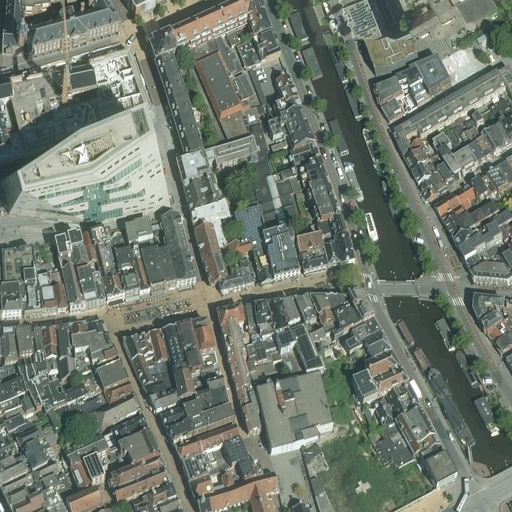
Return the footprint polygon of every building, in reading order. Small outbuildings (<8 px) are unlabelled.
[(4,0),(5,0),(5,1),(5,2),(5,3),(6,3),(4,40),(2,40),(1,56),(20,57),(22,57),(25,56),(24,52),(26,51),(23,42),(22,42),(22,34),(34,35),(34,23),(23,23),(23,18),(33,19),(33,17),(50,15),(48,6),(94,0),(4,0)] [(121,0),(134,21),(155,11),(147,0),(121,0)] [(372,0),(344,0),(346,3),(345,3),(345,5),(346,6),(347,5),(350,13),(349,15),(351,16),(356,27),(355,27),(354,29),(356,30),(360,28),(362,34),(363,34),(383,26),(372,0)] [(386,0),(380,0),(390,24),(395,22),(393,16),(386,0)] [(438,0),(440,2),(428,9),(426,5),(410,15),(414,21),(416,25),(424,38),(438,29),(476,6),(485,0),(438,0)] [(253,2),(242,7),(247,22),(262,16),(258,4),(256,4),(254,3),(253,2)] [(30,62),(60,53),(60,54),(88,46),(88,45),(89,45),(120,36),(118,32),(116,30),(104,6),(102,7),(91,14),(89,13),(89,14),(88,14),(88,15),(88,16),(90,17),(91,22),(73,28),(70,19),(59,22),(60,25),(56,25),(58,32),(32,40),(31,39),(23,42),(26,51),(24,52),(25,56),(26,55),(27,59),(28,62),(30,62)] [(321,6),(314,9),(321,27),(328,25),(321,6)] [(239,40),(245,31),(248,27),(247,25),(248,25),(247,22),(242,7),(229,12),(233,23),(231,23),(233,26),(227,29),(235,47),(241,44),(239,40)] [(286,14),(299,46),(311,42),(298,9),(286,14)] [(231,49),(235,47),(227,29),(233,26),(231,23),(233,23),(229,12),(217,18),(226,39),(231,49)] [(262,16),(247,22),(248,25),(247,25),(248,27),(245,31),(248,30),(265,23),(262,16)] [(226,39),(217,18),(205,23),(209,35),(208,36),(211,41),(212,42),(214,45),(221,41),(226,39)] [(383,26),(363,34),(363,35),(362,35),(363,37),(362,37),(365,52),(366,55),(367,55),(376,79),(380,79),(380,80),(383,79),(383,78),(391,77),(419,63),(411,43),(407,33),(402,30),(409,27),(416,25),(414,21),(408,24),(397,28),(388,24),(383,26)] [(225,50),(221,41),(214,45),(212,42),(211,41),(208,36),(209,35),(205,23),(182,33),(187,44),(188,44),(191,51),(189,52),(224,142),(226,147),(227,150),(252,143),(251,139),(244,113),(247,112),(250,111),(246,102),(253,99),(244,77),(234,82),(232,76),(236,74),(236,75),(241,73),(237,62),(236,62),(234,55),(230,56),(227,49),(225,50)] [(256,42),(270,36),(265,23),(248,30),(253,43),(256,42)] [(341,84),(349,81),(331,31),(323,34),(341,84)] [(170,51),(173,57),(189,50),(189,52),(191,51),(188,44),(187,44),(182,33),(164,41),(168,52),(170,51)] [(270,36),(256,42),(253,43),(251,43),(251,44),(236,50),(241,60),(276,47),(274,43),(271,36),(270,36)] [(149,52),(154,67),(170,61),(174,59),(173,57),(170,51),(168,52),(164,41),(151,47),(151,49),(150,51),(149,52)] [(260,66),(280,59),(277,52),(276,47),(241,60),(245,72),(260,66)] [(312,49),(301,53),(312,81),(323,77),(312,49)] [(472,64),(463,49),(455,53),(469,77),(477,72),(472,64)] [(452,55),(447,58),(461,82),(469,77),(455,53),(452,55)] [(447,58),(439,63),(453,87),(461,82),(447,58)] [(154,67),(157,77),(176,70),(175,67),(173,67),(170,61),(154,67)] [(49,81),(9,89),(22,141),(27,159),(65,147),(105,128),(144,112),(128,65),(127,62),(90,73),(96,93),(99,107),(58,117),(54,102),(49,81)] [(423,69),(395,80),(397,84),(378,90),(376,91),(376,90),(375,91),(376,94),(377,94),(380,102),(382,107),(382,108),(382,107),(381,108),(382,110),(381,110),(382,111),(389,108),(401,102),(403,101),(405,105),(409,102),(407,98),(404,100),(403,96),(410,93),(412,95),(424,88),(431,100),(452,87),(445,75),(439,63),(423,69)] [(198,102),(202,100),(197,88),(189,64),(185,65),(193,88),(192,89),(198,102)] [(157,77),(162,89),(180,82),(176,70),(157,77)] [(65,76),(49,79),(49,81),(54,102),(96,93),(90,73),(90,71),(65,76)] [(511,77),(509,72),(499,78),(507,92),(511,101),(511,77)] [(266,106),(254,73),(249,75),(262,108),(266,106)] [(421,142),(507,92),(499,78),(498,75),(395,136),(397,139),(394,141),(403,161),(413,155),(409,148),(421,142)] [(292,91),(290,85),(288,80),(275,84),(280,96),(292,91)] [(162,89),(165,99),(184,93),(183,89),(180,82),(162,89)] [(323,87),(315,90),(327,120),(335,117),(323,87)] [(356,123),(364,120),(352,87),(344,90),(356,123)] [(432,101),(431,100),(424,88),(412,95),(410,96),(417,109),(432,101)] [(12,104),(9,89),(0,91),(0,107),(2,107),(12,104)] [(284,108),(297,103),(292,91),(280,96),(282,102),(284,108)] [(166,102),(168,109),(187,103),(184,93),(165,99),(166,102)] [(270,138),(304,125),(300,115),(288,119),(284,108),(282,102),(266,108),(269,117),(267,118),(269,125),(275,123),(276,127),(267,129),(267,131),(265,132),(266,137),(268,136),(268,138),(270,138)] [(389,108),(397,122),(405,117),(400,107),(403,106),(401,102),(389,108)] [(168,109),(172,120),(191,114),(187,103),(168,109)] [(221,143),(204,103),(199,105),(215,142),(210,144),(213,151),(226,147),(224,142),(221,143)] [(288,119),(300,115),(301,114),(297,103),(284,108),(288,119)] [(505,103),(492,110),(500,126),(500,127),(511,146),(511,124),(505,114),(509,111),(511,109),(511,106),(511,104),(506,106),(505,103)] [(2,107),(0,107),(0,154),(10,151),(8,145),(0,115),(0,112),(3,112),(2,107)] [(382,111),(389,126),(397,122),(389,108),(382,111)] [(250,111),(247,112),(244,113),(251,139),(263,136),(256,110),(250,111)] [(489,133),(502,154),(511,147),(511,146),(500,127),(500,126),(492,110),(490,111),(499,127),(489,133)] [(172,120),(175,131),(194,125),(191,114),(172,120)] [(469,152),(479,168),(494,159),(482,139),(481,139),(477,130),(485,126),(480,118),(464,127),(469,136),(467,137),(462,128),(454,133),(458,142),(460,141),(463,146),(469,142),(473,149),(469,152)] [(337,120),(328,124),(340,157),(349,153),(337,120)] [(175,131),(178,142),(197,136),(194,125),(175,131)] [(274,145),(307,133),(304,125),(270,138),(272,143),(273,143),(274,145)] [(372,164),(379,162),(366,126),(359,129),(366,148),(372,164)] [(490,134),(482,139),(494,159),(502,154),(489,133),(490,134)] [(453,134),(447,137),(454,150),(460,147),(453,134)] [(200,146),(197,136),(178,142),(181,152),(200,146)] [(258,165),(269,161),(270,161),(263,136),(251,139),(252,143),(258,165)] [(290,151),(291,155),(313,148),(308,136),(270,150),(272,156),(290,151)] [(444,168),(445,168),(455,183),(463,178),(453,162),(448,153),(452,151),(448,144),(446,145),(444,140),(433,146),(435,150),(434,151),(438,158),(444,168)] [(10,151),(0,154),(0,166),(21,161),(27,159),(22,141),(8,145),(10,151)] [(426,169),(431,166),(432,165),(431,163),(434,161),(428,152),(426,153),(421,142),(409,148),(413,155),(415,155),(417,158),(406,164),(413,176),(426,169)] [(176,166),(182,190),(186,189),(199,186),(214,181),(210,167),(214,166),(216,172),(249,162),(250,167),(258,165),(252,143),(227,150),(204,157),(185,164),(184,162),(176,165),(176,166)] [(185,164),(204,157),(200,146),(181,152),(184,162),(185,164)] [(314,148),(313,148),(291,155),(288,156),(292,166),(293,169),(306,165),(307,170),(320,165),(314,148)] [(469,152),(461,157),(471,173),(479,168),(469,152)] [(52,163),(1,184),(10,216),(28,219),(57,223),(91,228),(173,211),(160,166),(76,154),(52,163)] [(463,178),(471,173),(461,157),(453,162),(463,178)] [(436,173),(446,189),(455,183),(445,168),(444,168),(438,158),(434,161),(431,163),(432,165),(431,166),(436,173)] [(265,235),(267,238),(290,232),(291,233),(302,230),(301,225),(293,197),(303,194),(302,193),(317,188),(313,179),(316,178),(318,177),(319,176),(320,174),(321,172),(318,173),(316,169),(319,168),(319,167),(319,166),(320,166),(320,165),(307,170),(308,173),(296,177),(295,174),(275,180),(269,161),(258,165),(250,167),(247,168),(260,214),(262,222),(265,235)] [(352,162),(343,166),(355,199),(365,195),(352,162)] [(432,182),(429,183),(438,197),(447,191),(446,189),(436,173),(431,166),(426,169),(432,182)] [(511,173),(507,166),(498,172),(509,189),(511,187),(511,173)] [(432,182),(426,169),(413,176),(420,188),(429,183),(432,182)] [(487,178),(497,196),(500,200),(511,192),(509,189),(498,172),(487,178)] [(389,212),(397,209),(386,178),(378,181),(389,212)] [(480,183),(490,200),(497,196),(487,178),(480,183)] [(215,195),(218,194),(214,181),(199,186),(186,189),(187,192),(183,193),(186,203),(215,195)] [(438,197),(429,183),(420,188),(423,195),(420,197),(425,206),(438,197)] [(491,211),(495,209),(490,200),(480,183),(471,189),(480,204),(485,201),(491,211)] [(302,193),(303,194),(304,194),(304,195),(305,195),(307,199),(312,211),(333,204),(326,187),(325,187),(324,188),(323,185),(317,188),(302,193)] [(480,204),(471,189),(462,194),(454,199),(462,211),(464,213),(465,212),(467,214),(473,211),(474,213),(482,207),(480,204)] [(218,194),(215,195),(186,203),(190,219),(227,209),(225,203),(221,204),(218,194)] [(295,198),(300,216),(304,214),(300,201),(307,199),(305,195),(304,195),(295,198)] [(462,211),(454,199),(446,204),(457,221),(460,224),(469,219),(464,213),(462,211)] [(317,226),(328,224),(339,221),(337,216),(333,204),(312,211),(317,226)] [(446,204),(435,211),(439,218),(445,228),(457,221),(446,204)] [(372,208),(360,212),(369,243),(381,239),(372,208)] [(190,219),(194,235),(198,234),(196,228),(219,222),(220,222),(230,219),(227,209),(190,219)] [(480,229),(500,218),(495,209),(491,211),(471,222),(469,219),(460,224),(457,221),(445,228),(454,244),(476,232),(480,229)] [(260,214),(237,220),(238,227),(241,227),(245,240),(242,240),(243,245),(228,249),(231,262),(246,258),(245,254),(251,252),(252,254),(264,251),(263,250),(264,250),(264,249),(263,248),(261,240),(267,238),(265,235),(262,235),(259,222),(262,222),(260,214)] [(308,228),(304,214),(300,216),(302,225),(301,225),(302,230),(308,228)] [(400,216),(391,219),(400,244),(409,241),(400,216)] [(511,225),(511,220),(510,217),(495,225),(473,237),(467,240),(467,239),(455,246),(460,257),(498,234),(508,228),(511,225)] [(167,249),(170,262),(188,258),(178,219),(178,218),(174,219),(168,222),(161,224),(167,249)] [(319,241),(321,250),(333,247),(332,244),(347,240),(341,220),(339,221),(328,224),(317,226),(315,227),(319,241)] [(221,258),(228,256),(220,222),(219,222),(196,228),(198,234),(194,235),(202,265),(206,264),(221,259),(221,258)] [(139,258),(149,296),(164,292),(155,255),(149,227),(148,224),(133,227),(134,231),(139,258)] [(511,257),(511,235),(508,228),(498,234),(504,244),(511,257)] [(139,298),(149,296),(139,258),(134,231),(125,233),(127,246),(129,255),(138,294),(139,298)] [(267,238),(261,240),(263,248),(264,249),(264,250),(266,249),(268,256),(266,257),(267,260),(273,285),(284,282),(299,278),(299,277),(298,274),(291,247),(294,247),(291,233),(290,232),(267,238)] [(466,268),(494,252),(493,250),(504,244),(498,234),(460,257),(466,268)] [(124,302),(124,301),(123,298),(118,280),(114,280),(112,273),(112,272),(115,271),(111,255),(112,255),(110,245),(111,245),(109,235),(92,238),(89,239),(92,249),(96,267),(98,271),(107,306),(124,302)] [(114,259),(117,276),(118,280),(123,298),(124,302),(139,298),(138,294),(129,255),(126,256),(122,240),(122,237),(120,235),(117,235),(115,235),(113,237),(112,240),(113,243),(111,243),(111,245),(115,259),(114,259)] [(86,269),(87,269),(96,267),(92,249),(89,239),(79,241),(82,253),(86,269)] [(64,245),(53,247),(58,265),(67,263),(67,262),(71,261),(70,256),(82,253),(79,241),(76,242),(76,240),(66,242),(67,244),(69,253),(66,254),(64,245)] [(332,244),(333,247),(338,264),(339,268),(354,265),(348,245),(347,240),(332,244)] [(325,268),(326,267),(321,250),(319,241),(295,246),(302,273),(303,276),(303,277),(326,271),(325,268)] [(511,284),(511,257),(504,244),(493,250),(494,252),(499,261),(501,265),(493,266),(493,271),(484,270),(471,277),(475,284),(478,284),(480,284),(509,287),(511,284)] [(333,247),(321,250),(326,267),(327,271),(339,268),(338,264),(333,247)] [(273,285),(267,260),(263,262),(260,252),(251,255),(257,277),(260,285),(261,288),(273,285)] [(466,268),(471,277),(484,270),(499,261),(494,252),(466,268)] [(0,293),(2,321),(20,320),(20,318),(23,318),(42,317),(42,313),(41,310),(40,305),(39,295),(38,290),(36,281),(32,253),(15,257),(0,258),(0,293)] [(70,256),(71,261),(71,262),(83,308),(86,307),(95,308),(96,309),(97,309),(89,275),(87,269),(86,269),(82,253),(70,256)] [(176,289),(168,255),(157,257),(164,292),(176,289)] [(194,283),(188,258),(170,262),(176,289),(194,285),(194,283)] [(206,264),(202,265),(205,273),(206,277),(207,282),(210,290),(218,288),(226,285),(226,283),(227,283),(228,283),(221,259),(206,264)] [(80,308),(83,308),(71,262),(67,262),(67,263),(58,265),(69,314),(71,314),(71,312),(80,308)] [(226,285),(218,288),(220,295),(221,296),(228,294),(244,291),(253,289),(253,288),(253,287),(248,271),(246,272),(244,264),(237,266),(238,273),(229,275),(231,282),(228,283),(227,283),(226,283),(226,285)] [(97,309),(104,307),(96,274),(89,275),(97,309)] [(42,317),(56,316),(55,308),(52,294),(51,286),(49,278),(49,277),(37,280),(36,281),(38,290),(39,295),(40,305),(41,310),(42,313),(42,317)] [(52,294),(55,308),(56,316),(67,314),(62,292),(52,294)] [(330,315),(324,302),(309,303),(317,321),(321,330),(325,339),(331,337),(333,343),(342,340),(330,315)] [(348,337),(350,336),(352,335),(336,303),(324,302),(330,315),(342,340),(348,337)] [(303,330),(310,347),(311,351),(320,347),(318,344),(325,341),(324,339),(325,339),(321,330),(319,330),(311,334),(309,328),(316,325),(306,303),(294,305),(303,330)] [(361,331),(347,303),(336,303),(352,335),(361,331)] [(347,303),(361,331),(373,325),(361,303),(347,303)] [(486,314),(504,316),(506,307),(479,304),(476,306),(475,313),(486,314)] [(299,326),(291,306),(291,305),(279,307),(288,334),(290,340),(289,340),(297,359),(298,358),(306,379),(319,376),(322,375),(319,366),(315,368),(299,326)] [(288,334),(279,307),(266,309),(270,326),(273,340),(275,346),(276,346),(278,354),(269,357),(272,366),(282,363),(288,382),(306,379),(298,358),(297,359),(289,340),(290,340),(288,334)] [(270,326),(266,309),(252,310),(255,330),(256,334),(258,334),(262,350),(263,350),(275,346),(273,340),(270,326)] [(255,330),(252,310),(242,312),(245,332),(248,333),(257,367),(267,364),(263,350),(262,350),(258,334),(256,334),(255,330)] [(243,328),(240,312),(240,311),(226,314),(216,317),(220,333),(224,332),(237,329),(243,328)] [(486,314),(475,313),(475,316),(480,328),(496,321),(494,319),(490,322),(486,314)] [(450,353),(459,348),(444,320),(435,324),(450,353)] [(190,329),(198,360),(202,373),(213,370),(217,366),(214,355),(206,325),(204,321),(189,324),(191,329),(190,329)] [(488,340),(489,341),(504,331),(511,328),(511,326),(510,323),(504,327),(499,321),(496,321),(480,328),(480,329),(488,340)] [(404,322),(398,325),(412,350),(418,347),(404,322)] [(381,340),(373,325),(361,331),(352,335),(350,336),(348,337),(351,344),(344,347),(349,357),(363,350),(363,349),(381,340)] [(108,339),(103,326),(85,330),(85,334),(86,341),(89,362),(91,374),(99,370),(117,363),(113,353),(112,348),(108,339)] [(511,328),(504,331),(489,341),(497,350),(496,350),(511,340),(511,341),(511,328)] [(172,383),(175,396),(178,405),(193,402),(194,400),(207,396),(205,388),(203,379),(202,373),(198,360),(190,329),(191,329),(174,333),(181,358),(182,357),(186,371),(188,379),(172,383)] [(237,329),(224,332),(220,333),(229,372),(247,436),(250,438),(260,435),(256,419),(257,419),(255,411),(250,392),(244,366),(245,362),(244,357),(243,357),(241,348),(248,347),(247,341),(240,343),(238,336),(237,329)] [(86,341),(85,334),(84,330),(68,333),(70,353),(72,353),(73,364),(72,364),(74,380),(89,376),(91,381),(95,379),(119,369),(117,363),(99,370),(91,374),(89,362),(86,341)] [(55,334),(55,338),(58,362),(60,385),(74,380),(72,364),(69,364),(68,357),(71,356),(71,355),(69,355),(67,332),(55,334)] [(181,358),(174,333),(161,336),(168,365),(171,375),(186,371),(182,357),(181,358)] [(58,362),(55,338),(54,338),(54,334),(41,335),(42,339),(44,356),(47,377),(48,390),(58,386),(60,385),(58,362)] [(0,383),(4,392),(19,386),(14,373),(16,372),(12,338),(12,337),(0,336),(2,363),(3,369),(3,371),(0,371),(0,383)] [(20,408),(22,411),(25,419),(42,412),(36,393),(37,393),(49,390),(48,390),(47,377),(36,379),(33,358),(29,337),(14,337),(14,338),(12,338),(16,372),(14,373),(19,386),(24,400),(25,399),(28,405),(20,408)] [(29,337),(33,358),(44,356),(42,339),(41,339),(29,337)] [(160,337),(148,339),(153,362),(155,368),(166,365),(160,337)] [(136,342),(142,362),(143,365),(153,362),(148,339),(136,342)] [(390,357),(381,340),(363,349),(363,350),(364,351),(356,355),(360,363),(368,359),(371,365),(390,357)] [(503,360),(511,353),(511,341),(511,340),(496,350),(499,354),(498,354),(503,360)] [(127,357),(131,366),(142,362),(136,342),(123,345),(127,357)] [(461,351),(454,355),(473,391),(480,388),(461,351)] [(422,354),(414,358),(424,376),(432,372),(422,354)] [(36,379),(47,377),(44,356),(33,358),(36,379)] [(367,379),(351,385),(355,395),(372,388),(400,375),(390,357),(371,365),(363,369),(367,379)] [(323,358),(318,360),(322,369),(334,364),(332,359),(324,362),(323,358)] [(137,380),(148,376),(143,365),(142,362),(131,366),(137,378),(137,380)] [(205,388),(207,396),(208,399),(220,395),(224,394),(221,384),(217,366),(213,370),(202,373),(203,379),(205,388)] [(58,386),(48,390),(49,390),(37,393),(36,393),(42,412),(45,418),(47,417),(52,429),(55,433),(62,431),(62,430),(81,422),(94,416),(102,413),(97,404),(104,397),(123,389),(127,388),(127,387),(124,388),(123,386),(126,385),(119,369),(95,379),(91,381),(79,386),(80,389),(61,397),(58,386)] [(160,386),(153,388),(148,376),(137,380),(143,391),(149,404),(165,399),(160,386)] [(356,397),(352,398),(358,410),(361,409),(371,405),(377,402),(383,400),(385,399),(407,390),(401,377),(401,378),(373,390),(356,397)] [(444,378),(433,384),(473,461),(485,455),(481,447),(453,394),(444,378)] [(255,395),(274,472),(290,509),(315,502),(318,511),(329,511),(323,501),(303,455),(306,453),(305,448),(315,446),(312,436),(332,431),(330,423),(319,379),(255,395)] [(24,400),(19,386),(4,392),(0,393),(0,409),(17,403),(24,400)] [(108,410),(109,410),(132,400),(127,388),(123,389),(104,397),(97,404),(102,413),(108,410)] [(383,400),(377,402),(371,405),(383,430),(395,424),(390,415),(393,413),(397,421),(419,412),(407,390),(385,399),(389,407),(387,408),(383,400)] [(220,395),(208,399),(214,419),(225,415),(229,413),(224,395),(220,396),(220,395)] [(179,408),(178,405),(175,396),(165,400),(150,405),(156,417),(179,408)] [(194,400),(193,402),(194,401),(196,408),(200,424),(214,419),(208,399),(207,396),(194,400)] [(94,418),(94,416),(81,422),(88,438),(102,432),(102,431),(104,431),(106,430),(106,429),(138,416),(139,415),(133,401),(132,400),(109,410),(109,412),(94,418)] [(0,419),(22,411),(20,408),(17,403),(0,409),(0,419)] [(200,424),(196,408),(189,410),(190,412),(182,415),(181,416),(185,428),(166,435),(167,436),(166,436),(173,449),(193,442),(208,436),(233,427),(229,414),(225,415),(214,419),(200,424)] [(373,435),(378,432),(367,409),(362,411),(373,435)] [(22,411),(0,419),(0,430),(4,429),(3,427),(21,420),(25,419),(22,411)] [(166,435),(185,428),(181,416),(182,415),(181,414),(160,422),(166,435)] [(367,437),(376,453),(384,467),(391,463),(396,472),(414,462),(413,460),(418,457),(415,450),(434,440),(427,427),(425,424),(420,414),(417,415),(395,424),(383,430),(379,432),(384,442),(380,445),(374,435),(373,435),(367,437)] [(482,420),(498,450),(509,444),(493,415),(482,420)] [(21,420),(3,427),(4,429),(0,430),(0,441),(1,441),(25,430),(21,420)] [(101,440),(106,452),(146,434),(148,433),(142,421),(140,421),(101,440)] [(7,442),(10,449),(35,437),(31,427),(25,430),(1,441),(2,444),(7,442)] [(0,466),(42,446),(43,448),(49,446),(58,441),(55,433),(52,429),(10,449),(5,451),(0,453),(0,466)] [(201,460),(221,453),(239,446),(234,432),(196,445),(201,460)] [(121,477),(131,473),(160,461),(150,438),(148,438),(116,452),(116,453),(109,456),(108,456),(106,452),(101,440),(64,455),(65,459),(66,461),(66,462),(69,472),(82,467),(95,462),(105,457),(109,459),(111,463),(117,461),(119,467),(117,467),(121,477)] [(418,457),(419,460),(439,450),(434,440),(415,450),(418,457)] [(201,460),(196,445),(175,454),(181,467),(184,465),(201,460)] [(42,446),(0,466),(0,491),(3,490),(3,491),(45,470),(53,466),(58,464),(49,446),(43,448),(42,446)] [(241,488),(242,488),(262,481),(257,467),(248,470),(246,467),(248,466),(239,446),(221,453),(228,471),(233,469),(241,488)] [(419,460),(424,470),(444,460),(439,450),(419,460)] [(306,453),(302,455),(306,468),(311,466),(310,464),(316,460),(311,451),(306,453)] [(227,479),(231,491),(241,488),(233,469),(228,471),(221,453),(201,460),(184,465),(184,466),(181,467),(188,488),(209,481),(208,480),(227,474),(229,478),(227,479)] [(454,479),(444,460),(424,470),(436,492),(453,483),(454,479)] [(165,474),(160,461),(131,473),(121,477),(107,482),(112,495),(165,474)] [(95,462),(82,467),(91,489),(104,484),(101,476),(106,474),(103,467),(98,469),(95,462)] [(0,491),(0,493),(4,502),(8,500),(58,477),(53,466),(45,470),(3,491),(0,491)] [(92,491),(91,489),(82,467),(69,472),(70,475),(80,497),(92,491)] [(170,487),(165,474),(112,495),(117,507),(120,505),(130,502),(153,493),(170,487)] [(46,496),(52,511),(54,511),(62,509),(60,506),(69,501),(73,500),(64,477),(41,487),(46,496)] [(312,511),(310,506),(292,511),(291,511),(274,511),(272,497),(276,496),(279,495),(275,477),(270,478),(262,481),(242,488),(247,505),(249,511),(312,511)] [(188,488),(193,503),(231,491),(227,479),(220,481),(223,490),(213,493),(209,481),(188,488)] [(41,487),(8,502),(5,503),(8,511),(11,511),(13,511),(46,496),(41,487)] [(242,488),(241,488),(231,491),(193,503),(196,511),(222,511),(245,506),(247,505),(242,488)] [(158,496),(164,508),(166,507),(176,503),(171,491),(158,496)] [(71,505),(65,508),(66,511),(98,511),(101,511),(94,495),(71,505)] [(52,511),(46,496),(13,511),(12,511),(52,511)] [(150,511),(154,511),(164,508),(158,496),(146,501),(149,509),(150,511)] [(66,511),(65,508),(71,505),(69,501),(60,506),(62,509),(54,511),(66,511)] [(150,511),(149,509),(146,501),(125,509),(126,511),(150,511)] [(166,507),(164,508),(154,511),(178,511),(176,503),(166,507)]
